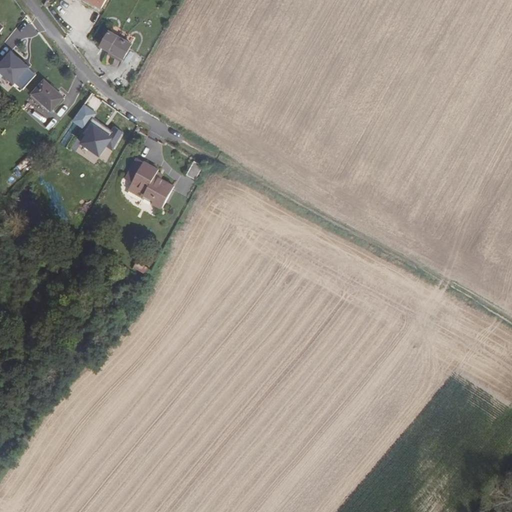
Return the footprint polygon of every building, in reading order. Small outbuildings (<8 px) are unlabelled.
[(110,51),(123,59),(135,37),(114,25),(101,46),(110,51)] [(29,69),(30,68),(11,51),(0,64),(0,71),(15,84),(16,84),(23,90),(36,75),(29,69)] [(110,51),(108,54),(121,62),(123,59),(110,51)] [(32,94),(52,111),(64,97),(45,80),(32,94)] [(92,97),(87,104),(94,109),(99,102),(92,97)] [(111,149),(123,132),(115,127),(112,131),(94,118),(97,114),(85,105),(73,121),(85,129),(82,134),(86,137),(82,143),(99,155),(106,145),(111,149)] [(41,148),(45,152),(52,143),(47,140),(41,148)] [(159,170),(145,162),(137,158),(126,179),(133,184),(129,190),(162,209),(175,187),(161,179),(156,176),(159,172),(159,170)] [(203,166),(195,161),(187,175),(196,180),(203,166)] [(145,272),(148,267),(137,262),(135,267),(145,272)]
